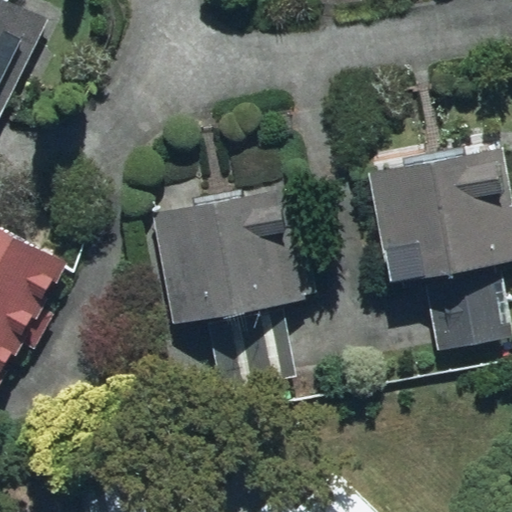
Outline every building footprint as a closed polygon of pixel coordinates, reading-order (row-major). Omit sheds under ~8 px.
[(0,0),(0,118),(53,22),(12,0),(0,0)] [(337,280),(345,356),(511,338),(511,303),(508,267),(511,266),(511,154),(365,170),(376,276),(337,280)] [(291,183),(149,208),(171,328),(312,303),(291,183)] [(0,232),(0,389),(67,270),(0,232)] [(400,511),(282,397),(170,511),(400,511)] [(0,459),(0,511),(81,511),(72,449),(0,459)]
